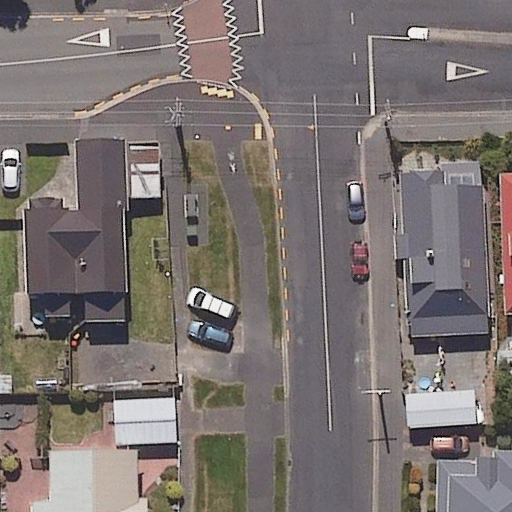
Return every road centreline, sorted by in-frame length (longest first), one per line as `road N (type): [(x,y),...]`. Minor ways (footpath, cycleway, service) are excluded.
road 1 (residential): [(331,511),(312,33)]
road 2 (residential): [(312,33),(0,63)]
road 3 (residential): [(511,40),(312,33)]
